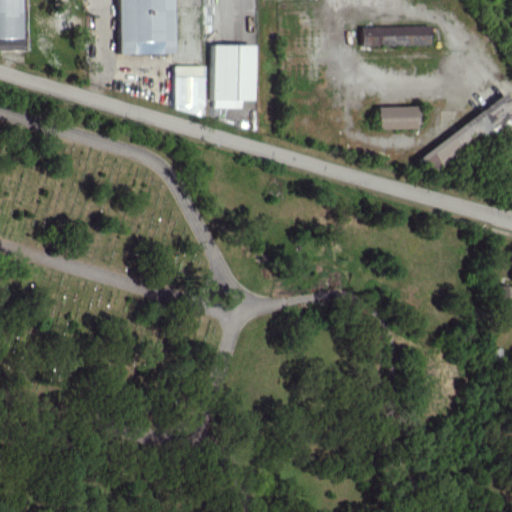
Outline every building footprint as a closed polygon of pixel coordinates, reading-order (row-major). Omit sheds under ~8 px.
[(0,0),(0,49),(22,50),(21,0),(0,0)] [(114,0),(115,53),(171,53),(170,0),(114,0)] [(379,45),(379,50),(392,50),(392,45),(427,44),(427,24),(359,26),(359,46),(379,45)] [(239,107),(239,99),(248,99),(248,44),(209,43),(208,107),(239,107)] [(201,65),(172,65),(171,111),(200,112),(201,65)] [(415,154),(427,172),(511,113),(511,108),(502,94),(415,154)] [(413,105),(374,106),(374,128),(413,127),(413,105)] [(493,311),(511,311),(511,285),(494,285),(493,311)]
